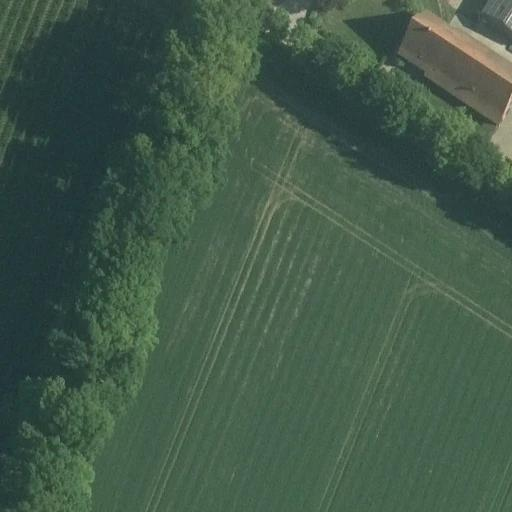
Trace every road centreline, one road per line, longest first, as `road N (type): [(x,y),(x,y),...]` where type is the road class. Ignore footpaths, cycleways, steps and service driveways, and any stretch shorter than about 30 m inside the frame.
road 1 (unclassified): [(38,511),(231,2)]
road 2 (tertiary): [(511,187),(231,2)]
